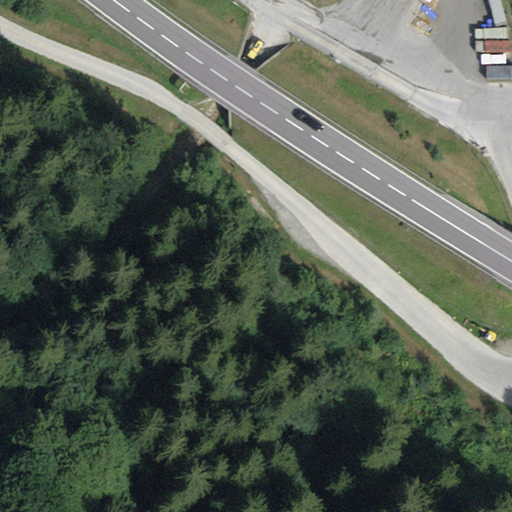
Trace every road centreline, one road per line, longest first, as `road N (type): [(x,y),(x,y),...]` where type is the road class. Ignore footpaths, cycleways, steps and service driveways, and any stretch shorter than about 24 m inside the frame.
road 1 (track): [(511,364),(486,361),(433,327),(291,196),(172,101),(0,26)]
road 2 (primary): [(511,261),(424,211),(122,0)]
road 3 (track): [(511,99),(487,101),(358,33)]
